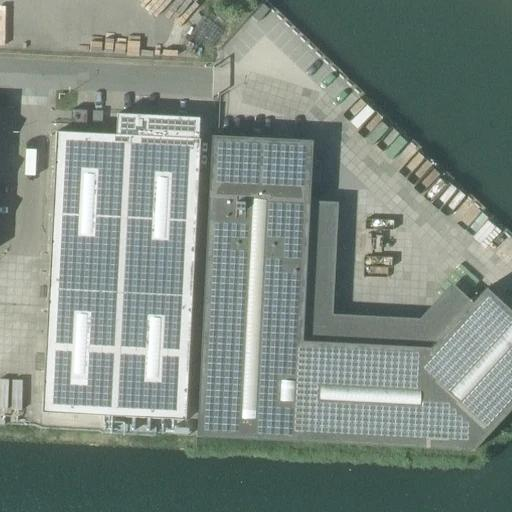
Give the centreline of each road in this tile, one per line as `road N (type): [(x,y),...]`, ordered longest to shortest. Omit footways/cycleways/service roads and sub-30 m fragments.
road 1 (unknown): [(33,86),(25,258),(14,284),(0,293)]
road 2 (unclassified): [(211,92),(0,85)]
